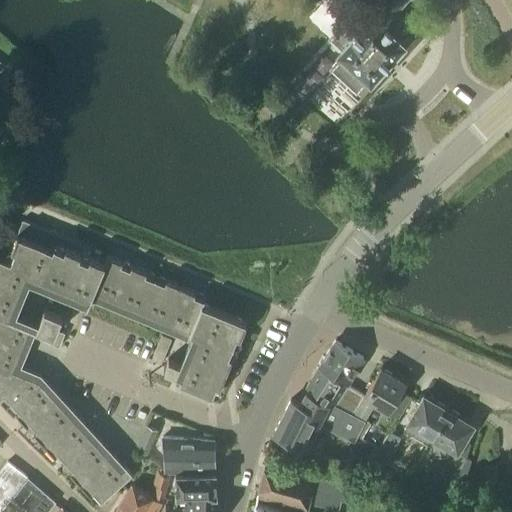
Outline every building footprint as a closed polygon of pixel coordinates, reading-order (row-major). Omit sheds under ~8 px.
[(351,37),(337,51),(341,55),(329,68),(355,92),(367,79),(369,80),(385,62),(402,44),(397,39),(410,25),(396,13),(408,0),(367,0),(376,8),(370,14),(371,15),(351,37)] [(175,375),(175,374),(180,376),(178,380),(211,394),(215,384),(219,385),(231,356),(227,354),(235,335),(239,337),(246,321),(202,303),(203,299),(193,295),(194,291),(165,279),(163,283),(144,275),(146,271),(130,265),(129,268),(120,264),(121,261),(106,255),(103,262),(89,256),(87,260),(78,256),(80,253),(69,248),(73,241),(22,219),(16,233),(9,249),(13,250),(9,259),(0,255),(0,402),(13,417),(16,414),(26,425),(29,422),(35,429),(32,432),(54,456),(57,453),(71,468),(68,471),(90,494),(92,492),(100,500),(127,476),(37,376),(14,367),(31,326),(41,331),(38,338),(58,347),(64,332),(55,329),(60,316),(43,309),(35,327),(35,326),(9,315),(26,274),(88,300),(92,292),(191,334),(179,363),(167,358),(163,369),(175,375)] [(160,363),(170,339),(161,335),(151,359),(160,363)] [(344,388),(346,384),(363,358),(334,340),(318,366),(331,375),(328,378),(344,388)] [(333,406),(334,404),(344,388),(328,378),(331,375),(318,366),(305,388),(328,402),(328,403),(333,406)] [(398,417),(411,396),(400,389),(405,380),(381,366),(363,396),(398,417)] [(334,404),(353,414),(363,394),(346,384),(344,388),(334,404)] [(333,406),(328,403),(328,404),(304,392),(299,403),(290,399),(273,432),(305,449),(318,423),(354,441),(356,436),(379,448),(388,432),(364,420),(353,414),(334,404),(333,406)] [(431,436),(447,410),(423,395),(407,421),(408,422),(403,430),(412,436),(413,435),(427,442),(431,436)] [(431,436),(427,442),(431,445),(431,450),(433,450),(433,455),(448,455),(454,468),(452,475),(465,480),(473,459),(467,456),(470,442),(463,438),(472,424),(447,410),(431,436)] [(139,484),(148,466),(147,466),(152,458),(147,454),(157,430),(145,425),(134,449),(142,452),(137,462),(139,463),(130,480),(139,484)] [(185,473),(215,472),(215,471),(211,471),(210,469),(214,468),(213,440),(161,437),(165,472),(185,471),(185,473)] [(338,510),(346,481),(265,460),(257,492),(306,505),(307,501),(338,510)] [(0,511),(10,500),(26,477),(7,461),(0,469),(0,511)] [(500,483),(499,465),(489,466),(491,500),(511,499),(510,482),(500,483)] [(211,511),(212,508),(211,508),(212,504),(212,494),(215,494),(215,472),(185,473),(186,494),(178,494),(175,507),(171,506),(166,509),(165,511),(211,511)] [(26,477),(10,500),(26,511),(45,511),(54,502),(26,477)] [(167,486),(155,484),(153,495),(164,498),(167,486)] [(156,511),(161,505),(131,485),(113,511),(156,511)] [(289,511),(255,503),(252,511),(289,511)]
